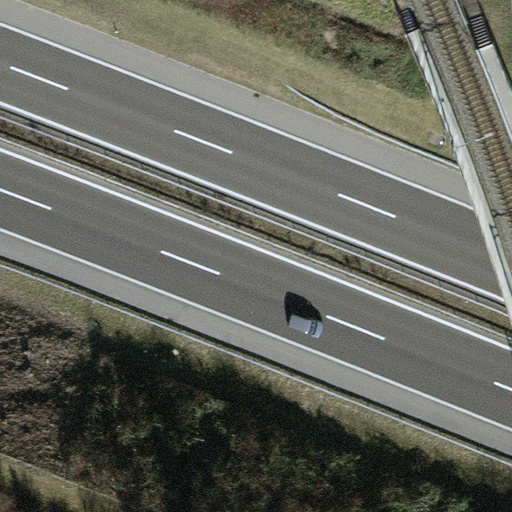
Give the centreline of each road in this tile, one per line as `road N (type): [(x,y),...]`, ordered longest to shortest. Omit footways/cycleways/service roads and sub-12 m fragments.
road 1 (motorway): [(0,192),(511,394)]
road 2 (motorway): [(511,261),(0,62)]
